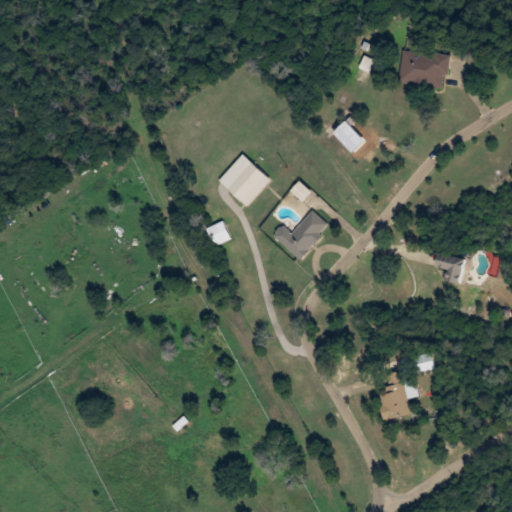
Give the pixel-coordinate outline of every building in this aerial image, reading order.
[(446,88),(449,54),(402,50),(399,84),(446,88)] [(272,181),(245,154),(220,179),(247,206),(272,181)] [(293,233),(283,224),(274,235),(303,260),(324,236),(321,234),(330,224),(314,210),(293,233)] [(233,239),(224,221),(207,229),(215,247),(233,239)] [(435,267),(448,271),(446,278),(458,283),(467,259),(442,250),(435,267)] [(411,412),(400,370),(386,374),(389,386),(380,388),(389,418),(411,412)]
